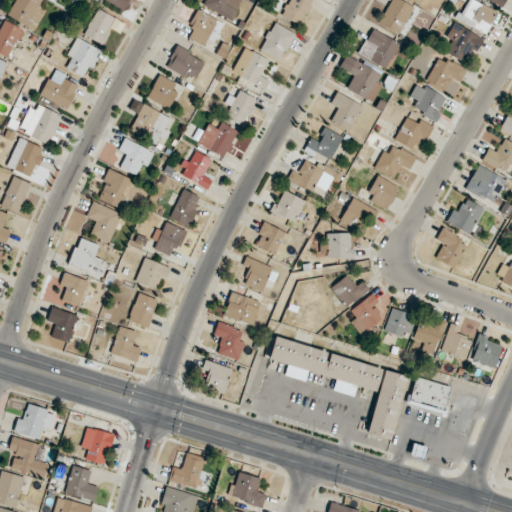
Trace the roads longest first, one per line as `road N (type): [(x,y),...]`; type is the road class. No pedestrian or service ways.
road 1 (secondary): [(0,359),(495,511)]
road 2 (residential): [(353,0),(223,231),(158,409)]
road 3 (residential): [(0,373),(45,233),(168,0)]
road 4 (residential): [(511,313),(421,281),(405,251),(414,221),(511,50)]
road 5 (residential): [(465,511),(511,385)]
